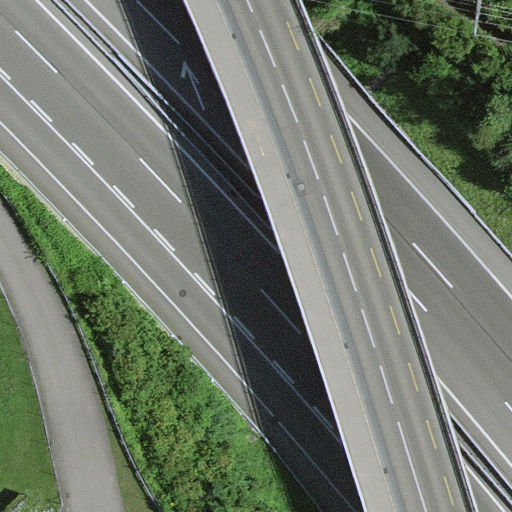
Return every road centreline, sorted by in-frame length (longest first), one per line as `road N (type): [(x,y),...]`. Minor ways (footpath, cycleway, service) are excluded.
road 1 (primary): [(423,511),(310,155),(243,0)]
road 2 (motorway): [(511,385),(247,82),(161,0)]
road 3 (motorway): [(0,15),(297,330)]
road 4 (unclassified): [(0,247),(44,323),(102,511)]
road 5 (motorway): [(297,330),(452,511)]
road 6 (motorway): [(297,330),(392,511)]
